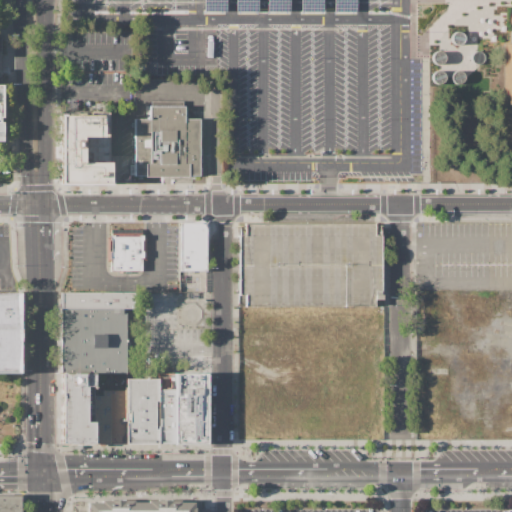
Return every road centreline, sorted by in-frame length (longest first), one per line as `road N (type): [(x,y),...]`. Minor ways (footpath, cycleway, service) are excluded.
road 1 (residential): [(222,511),(223,205)]
road 2 (residential): [(223,205),(511,204)]
road 3 (residential): [(400,434),(400,205)]
road 4 (secondary): [(22,0),(25,189),(39,207)]
road 5 (secondary): [(39,207),(39,0)]
road 6 (residential): [(39,207),(223,205)]
road 7 (secondary): [(40,413),(40,260)]
